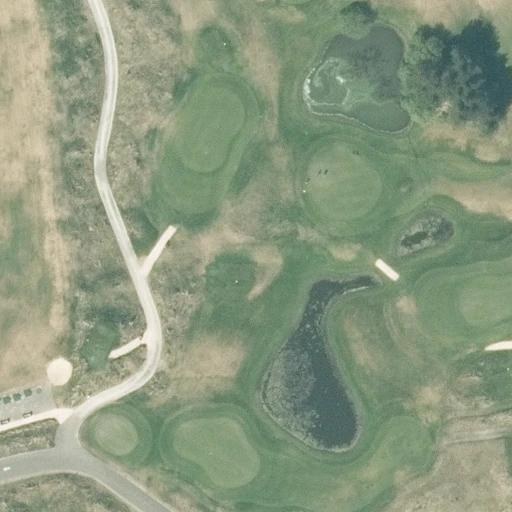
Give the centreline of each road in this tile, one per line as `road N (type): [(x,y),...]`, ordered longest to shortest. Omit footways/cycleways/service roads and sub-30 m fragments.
road 1 (track): [(71,456),(71,420),(155,362),(153,323),(96,165),(112,61),(94,0)]
road 2 (unclassified): [(152,511),(71,456),(0,474)]
